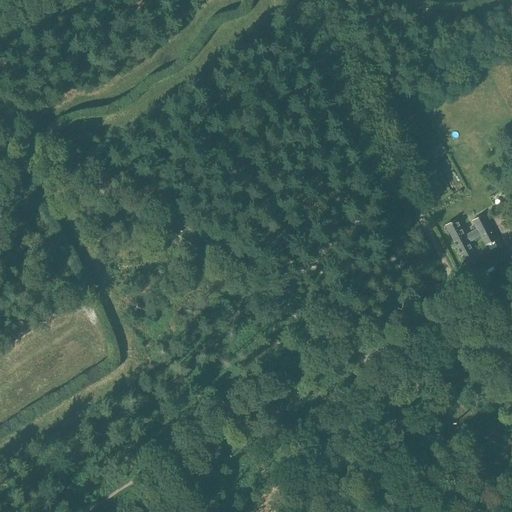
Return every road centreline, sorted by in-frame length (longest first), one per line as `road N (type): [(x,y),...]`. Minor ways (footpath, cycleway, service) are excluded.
road 1 (unknown): [(0,167),(17,137),(40,137),(489,422),(511,419)]
road 2 (track): [(0,125),(511,453)]
road 3 (track): [(55,511),(511,252)]
road 4 (track): [(308,0),(511,386)]
